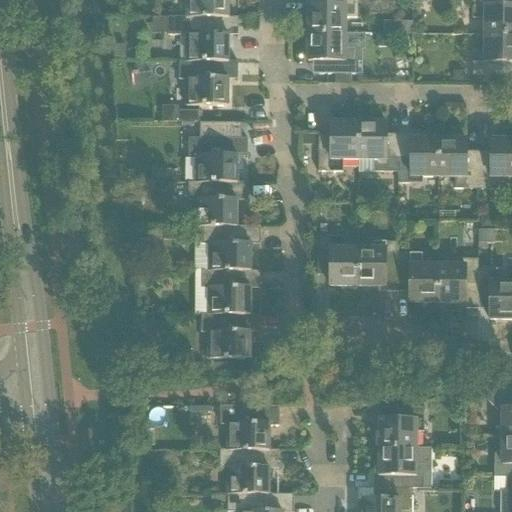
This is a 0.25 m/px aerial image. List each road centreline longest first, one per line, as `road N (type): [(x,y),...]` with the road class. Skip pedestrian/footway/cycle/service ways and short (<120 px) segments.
road 1 (tertiary): [(56,511),(39,325),(10,193)]
road 2 (residential): [(300,373),(280,95)]
road 3 (residential): [(511,96),(280,95)]
road 4 (residential): [(300,373),(346,338),(397,332),(475,356),(511,358)]
road 5 (tertiary): [(10,193),(21,383)]
road 6 (tertiary): [(21,383),(37,511)]
